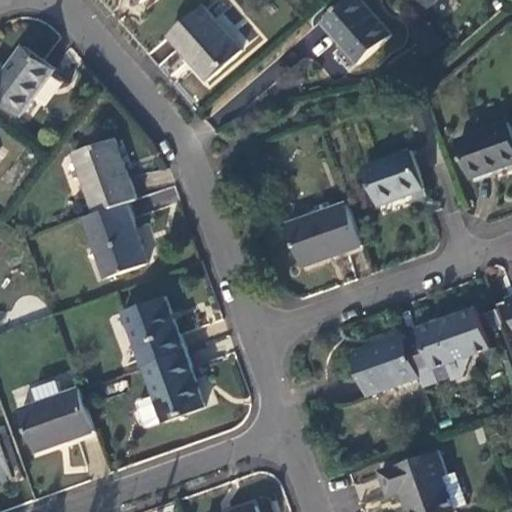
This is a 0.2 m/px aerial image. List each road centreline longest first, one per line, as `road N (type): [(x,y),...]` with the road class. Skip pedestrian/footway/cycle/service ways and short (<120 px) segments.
road 1 (residential): [(74,0),(193,132),(260,326)]
road 2 (residential): [(511,244),(260,326)]
road 3 (residential): [(80,511),(298,441)]
road 4 (residential): [(260,326),(298,441)]
